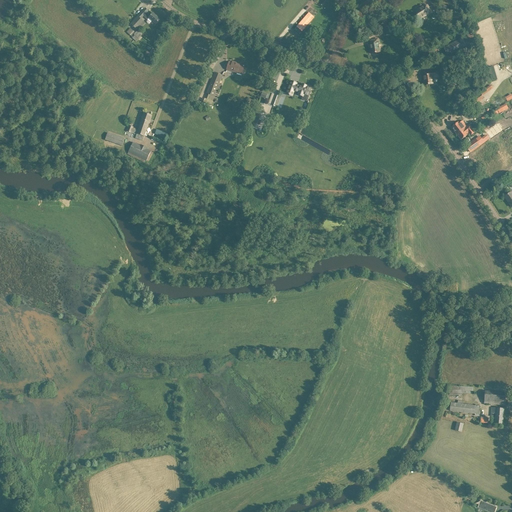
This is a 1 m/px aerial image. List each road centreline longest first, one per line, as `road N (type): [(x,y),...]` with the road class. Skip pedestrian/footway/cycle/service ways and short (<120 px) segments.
road 1 (unclassified): [(511,249),(448,148),(363,76),(328,64)]
road 2 (unclassified): [(328,64),(189,22),(159,0)]
